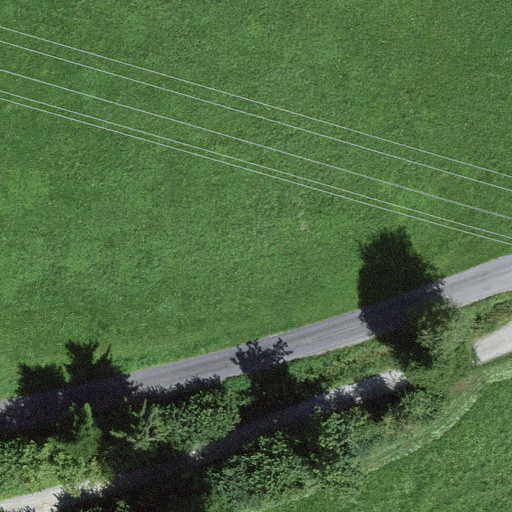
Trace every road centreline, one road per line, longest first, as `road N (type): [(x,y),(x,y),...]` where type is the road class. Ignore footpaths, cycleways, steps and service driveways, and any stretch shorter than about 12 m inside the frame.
road 1 (unclassified): [(0,415),(43,411),(357,326),(511,273)]
road 2 (track): [(511,337),(29,511)]
